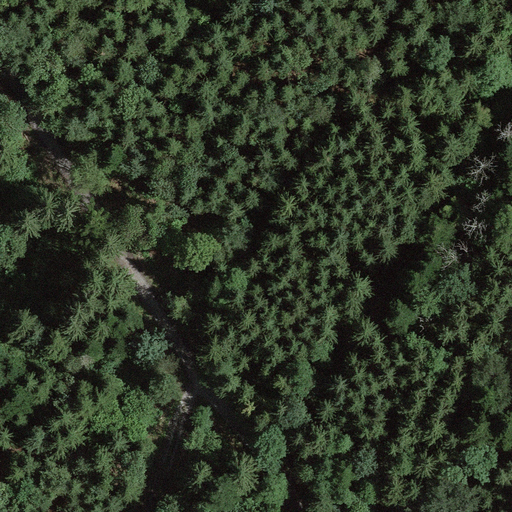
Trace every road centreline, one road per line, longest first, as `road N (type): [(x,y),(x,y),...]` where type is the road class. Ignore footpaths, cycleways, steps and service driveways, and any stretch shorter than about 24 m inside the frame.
road 1 (track): [(0,51),(197,387),(309,511)]
road 2 (track): [(197,387),(156,511)]
